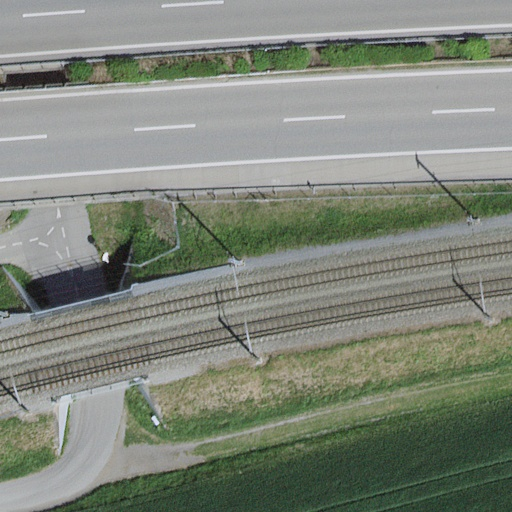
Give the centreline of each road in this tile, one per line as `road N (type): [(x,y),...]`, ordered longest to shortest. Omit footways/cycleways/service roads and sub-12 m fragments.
road 1 (motorway): [(0,139),(511,109)]
road 2 (track): [(511,377),(83,464)]
road 3 (track): [(56,237),(91,428),(83,464),(58,485),(0,500)]
road 4 (motorway): [(286,0),(0,17)]
